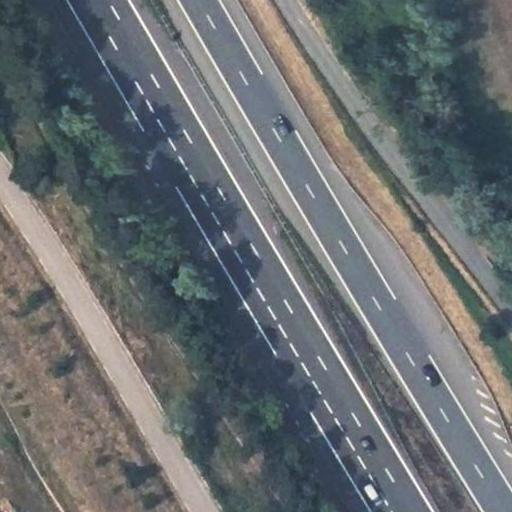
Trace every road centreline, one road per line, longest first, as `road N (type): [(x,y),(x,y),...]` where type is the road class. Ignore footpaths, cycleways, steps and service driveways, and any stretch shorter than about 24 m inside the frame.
road 1 (motorway): [(503,511),(201,0)]
road 2 (motorway): [(100,0),(401,511)]
road 3 (unclassified): [(203,511),(0,181)]
road 4 (unclassified): [(511,301),(289,0)]
